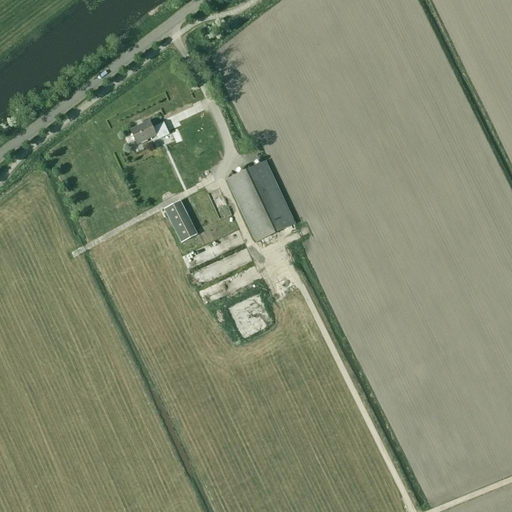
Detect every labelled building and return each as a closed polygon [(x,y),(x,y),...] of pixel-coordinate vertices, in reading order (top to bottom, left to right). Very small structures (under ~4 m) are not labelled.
[(208,137),(193,107),(160,122),(161,124),(152,128),(149,121),(130,130),(137,145),(156,136),(155,135),(164,130),(187,179),(211,168),(210,165),(221,160),(210,136),(208,137)] [(256,242),(294,224),(264,162),(227,179),(256,242)] [(178,202),(164,209),(181,242),(195,235),(178,202)] [(187,272),(195,289),(220,278),(217,272),(223,269),(225,274),(236,269),(236,271),(251,264),(243,245),(208,261),(209,263),(187,272)] [(207,248),(188,256),(192,265),(205,259),(203,253),(208,251),(207,248)]
